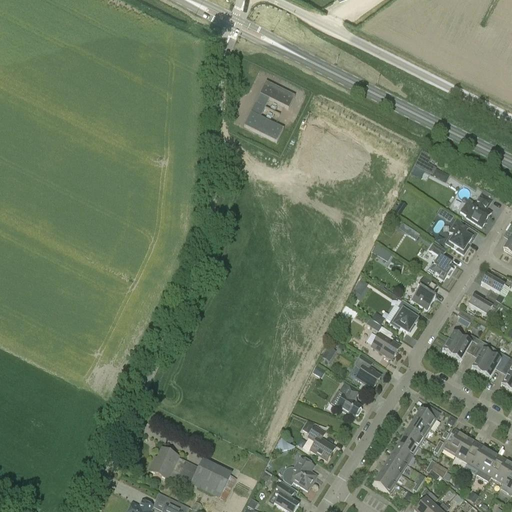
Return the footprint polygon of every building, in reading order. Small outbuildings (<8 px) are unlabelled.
[(254,105),(243,128),(276,144),(283,130),(260,119),(268,101),(288,110),(294,98),(265,84),(254,105)] [(445,183),(448,177),(435,170),(432,176),(445,183)] [(481,196),(473,208),(470,206),(467,206),(464,211),(465,214),(468,216),(465,219),(481,230),(491,214),(486,211),(491,203),(481,196)] [(397,209),(393,214),(399,218),(403,213),(397,209)] [(446,215),(443,220),(449,224),(453,219),(446,215)] [(451,236),(445,245),(463,257),(469,248),(467,247),(471,240),(464,235),(468,230),(456,222),(452,228),(453,229),(449,235),(451,236)] [(427,253),(437,260),(433,267),(431,266),(426,273),(433,277),(435,275),(438,278),(437,280),(443,283),(446,278),(448,279),(456,268),(442,259),(445,254),(432,246),(427,253)] [(382,252),(375,248),(371,255),(378,259),(382,252)] [(486,277),(480,286),(491,293),(488,299),(500,306),(504,300),(499,297),(504,288),(486,277)] [(411,302),(427,312),(435,300),(431,298),(437,289),(423,279),(417,289),(419,290),(411,302)] [(353,295),(361,299),(368,284),(360,281),(353,295)] [(473,298),(468,308),(486,319),(492,309),(497,312),(500,306),(488,299),(484,305),(473,298)] [(407,335),(416,321),(415,320),(414,318),(417,313),(402,302),(397,309),(399,311),(390,324),(391,326),(397,330),(399,330),(407,335)] [(352,312),(349,317),(354,320),(357,315),(352,312)] [(473,320),(460,312),(457,318),(470,325),(473,320)] [(380,327),(382,325),(373,319),(372,322),(380,327)] [(366,326),(378,334),(381,329),(369,321),(366,326)] [(451,358),(462,339),(452,334),(442,352),(451,358)] [(371,349),(391,362),(399,348),(380,335),(371,349)] [(460,363),(467,352),(472,355),(479,343),(470,337),(467,342),(462,339),(451,358),(460,363)] [(472,355),(477,358),(471,370),(480,375),(494,351),(479,343),(472,355)] [(489,380),(496,369),(501,373),(509,360),(494,351),(480,375),(489,380)] [(380,378),(374,374),(375,372),(370,369),(372,365),(361,358),(355,368),(361,371),(355,381),(372,392),(380,378)] [(507,376),(500,387),(510,392),(511,387),(511,362),(509,360),(501,373),(507,376)] [(312,374),(321,379),(325,373),(316,368),(312,374)] [(361,408),(355,404),(354,401),(358,395),(344,385),(338,394),(343,397),(335,409),(353,421),(361,408)] [(426,408),(423,413),(420,412),(414,421),(430,431),(436,422),(440,416),(426,408)] [(456,421),(449,417),(446,424),(452,428),(456,421)] [(408,430),(424,440),(430,431),(414,421),(408,430)] [(308,423),(303,432),(308,435),(314,426),(308,423)] [(334,450),(321,441),(325,435),(314,428),(306,440),(308,441),(301,451),(308,455),(310,452),(326,463),(334,450)] [(402,439),(418,449),(424,440),(408,430),(402,439)] [(455,458),(465,440),(459,436),(460,435),(454,431),(442,451),(455,458)] [(397,448),(412,458),(418,449),(402,439),(397,448)] [(467,465),(478,446),(473,442),(472,444),(465,440),(455,458),(467,465)] [(278,447),(280,454),(286,452),(285,444),(281,443),(279,446),(278,447)] [(478,446),(467,465),(478,472),(489,454),(483,450),(484,449),(478,446)] [(391,457),(407,467),(412,458),(397,448),(391,457)] [(167,481),(172,472),(179,476),(178,478),(190,484),(189,486),(224,504),(236,482),(230,478),(231,475),(202,461),(198,470),(178,460),(178,459),(161,451),(156,460),(154,459),(148,472),(167,481)] [(489,454),(478,472),(475,477),(487,485),(490,479),(502,460),(496,456),(496,458),(489,454)] [(385,467),(401,477),(407,467),(391,457),(385,467)] [(316,478),(310,474),(314,468),(300,460),(292,472),(296,474),(290,483),(307,493),(316,478)] [(490,479),(502,486),(511,469),(511,467),(507,464),(508,463),(502,460),(490,479)] [(379,476),(395,486),(401,477),(385,467),(379,476)] [(430,472),(432,473),(438,477),(443,479),(445,476),(432,469),(431,470),(430,472)] [(511,469),(502,486),(499,491),(511,498),(511,497),(511,469)] [(270,478),(264,474),(261,479),(266,483),(270,478)] [(448,485),(452,478),(446,475),(443,481),(448,485)] [(395,486),(379,476),(373,485),(389,495),(395,486)] [(458,492),(461,486),(456,483),(453,489),(458,492)] [(275,493),(277,494),(274,498),(275,503),(273,506),(283,511),(294,511),(299,506),(290,501),(294,494),(280,485),(275,493)] [(421,498),(424,501),(414,511),(428,511),(433,507),(432,507),(437,502),(426,492),(421,498)] [(404,499),(410,503),(411,501),(413,497),(412,496),(408,494),(404,499)] [(470,495),(467,501),(473,505),(477,500),(470,495)] [(150,511),(152,508),(142,503),(139,508),(132,505),(128,511),(150,511)] [(197,511),(200,506),(195,503),(190,511),(197,511)]
